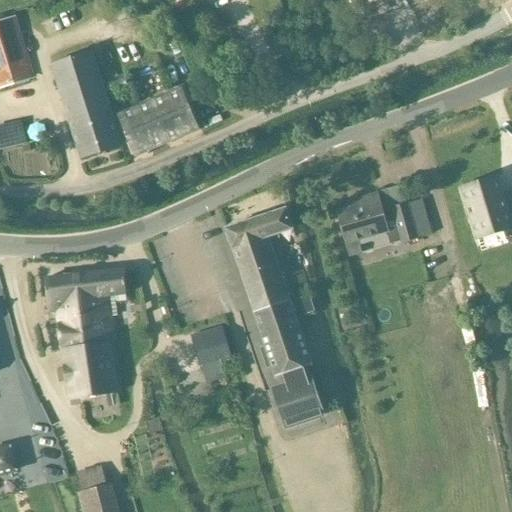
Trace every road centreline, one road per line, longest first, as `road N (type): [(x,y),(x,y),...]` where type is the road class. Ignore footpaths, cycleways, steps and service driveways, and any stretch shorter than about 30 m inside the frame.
road 1 (unclassified): [(0,195),(93,188),(295,103),(447,51),(511,12)]
road 2 (tertiary): [(0,245),(71,246),(140,232),(511,74)]
road 3 (unknown): [(0,276),(21,363),(19,388),(0,407)]
